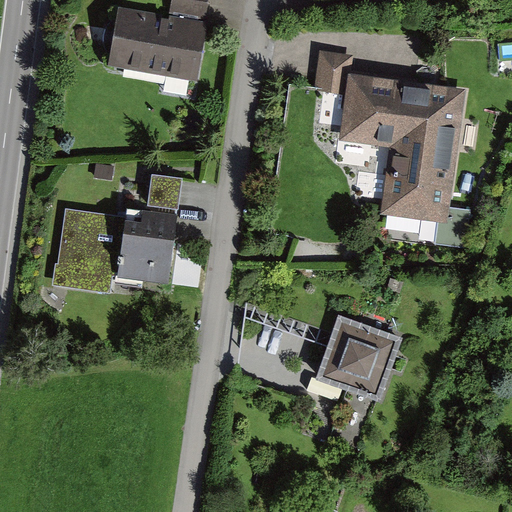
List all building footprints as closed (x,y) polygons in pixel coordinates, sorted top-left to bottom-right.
[(209,0),(171,0),(169,14),(206,20),(209,0)] [(164,11),(108,5),(101,68),(195,79),(202,26),(162,21),(164,11)] [(451,224),(464,88),(350,77),(352,57),(319,54),(316,94),(337,95),(332,144),(384,148),(378,218),(451,224)] [(178,179),(148,177),(145,209),(175,212),(177,197),(178,179)] [(173,226),(117,222),(112,286),(168,290),(173,226)] [(400,342),(331,317),(309,380),(378,404),(400,342)]
